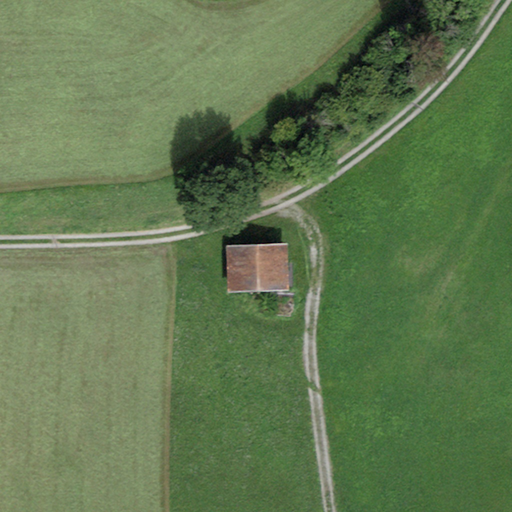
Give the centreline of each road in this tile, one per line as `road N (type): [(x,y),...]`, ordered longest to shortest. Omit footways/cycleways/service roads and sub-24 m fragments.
road 1 (track): [(0,240),(201,229),(288,195),(367,148),(458,59),(504,0)]
road 2 (track): [(337,511),(309,348),(321,246),(288,195)]
